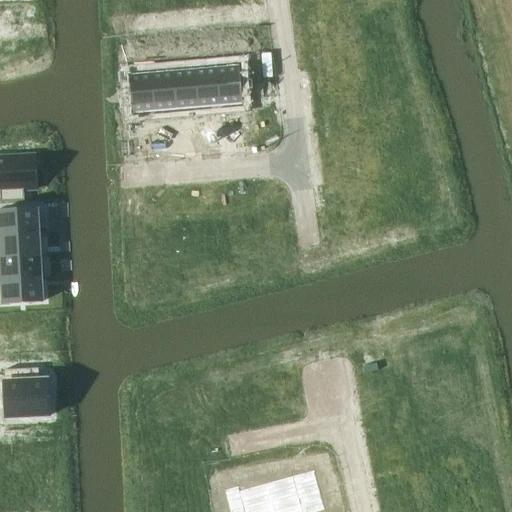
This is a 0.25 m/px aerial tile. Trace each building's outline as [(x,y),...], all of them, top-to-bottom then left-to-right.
[(237,66),(215,68),(218,107),(241,105),(237,66)] [(215,68),(193,70),(197,109),(218,107),(215,68)] [(193,70),(172,72),(175,111),(197,109),(193,70)] [(172,72),(150,74),(154,113),(175,111),(172,72)] [(150,74),(128,76),(131,115),(154,113),(150,74)] [(401,102),(339,110),(344,146),(405,138),(401,102)] [(220,118),(221,130),(229,130),(229,129),(228,117),(220,118)] [(198,120),(199,132),(207,132),(207,131),(206,119),(198,120)] [(176,122),(177,134),(185,133),(184,121),(176,122)] [(154,124),(155,136),(164,135),(163,123),(154,124)] [(140,125),(132,126),(133,138),(141,137),(140,125)] [(25,157),(0,158),(0,202),(24,201),(23,189),(27,189),(25,157)] [(36,209),(0,211),(0,234),(37,233),(36,209)] [(213,240),(196,242),(199,276),(232,273),(242,272),(241,266),(244,266),(242,245),(239,246),(237,216),(211,218),(213,240)] [(0,258),(38,256),(37,233),(0,234),(0,258)] [(152,238),(138,239),(144,301),(181,298),(178,266),(181,266),(180,248),(163,249),(162,235),(152,236),(152,238)] [(0,281),(40,279),(38,256),(0,258),(0,271),(1,272),(2,280),(0,280),(0,281)] [(0,304),(41,303),(40,279),(0,281),(0,304)] [(476,353),(429,362),(435,397),(482,388),(476,353)] [(287,367),(260,373),(268,412),(283,409),(285,421),(297,418),(294,406),(295,406),(293,397),(295,397),(291,381),(290,382),(287,367)] [(5,382),(4,382),(6,418),(49,416),(48,380),(38,381),(37,369),(4,370),(5,382)] [(190,391),(160,398),(164,414),(162,415),(170,447),(182,444),(184,452),(202,447),(200,440),(211,437),(206,418),(199,419),(196,406),(194,407),(190,391)] [(490,427),(456,435),(467,484),(502,476),(490,427)] [(269,452),(257,455),(260,463),(271,460),(269,452)] [(257,455),(246,458),(248,466),(260,463),(257,455)] [(296,486),(268,494),(273,511),(316,511),(324,510),(314,471),(293,477),(296,486)] [(237,487),(224,491),(230,511),(273,511),(268,494),(266,484),(238,492),(237,487)]
